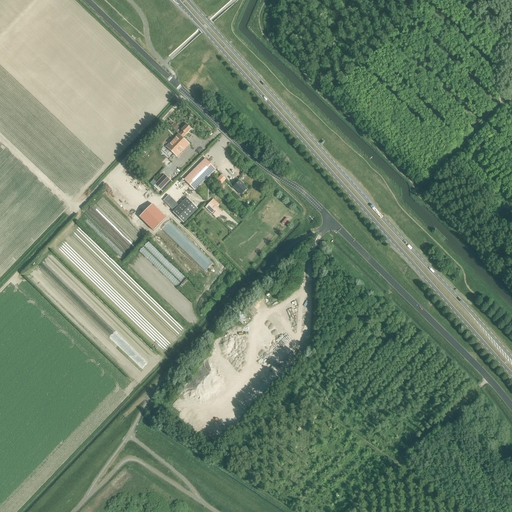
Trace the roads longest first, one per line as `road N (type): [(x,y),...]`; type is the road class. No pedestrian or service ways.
road 1 (unclassified): [(511,407),(307,196),(260,164),(86,0)]
road 2 (primary): [(175,0),(511,374)]
road 3 (primary): [(511,360),(187,0)]
road 4 (track): [(348,0),(326,45),(321,81),(360,109),(470,139),(511,182)]
road 5 (track): [(413,194),(410,182),(257,32),(266,0)]
road 6 (track): [(388,298),(223,468)]
road 7 (track): [(470,511),(291,398)]
road 8 (track): [(511,24),(499,37),(498,112),(413,194)]
road 9 (track): [(354,511),(480,389)]
road 10 (track): [(294,186),(298,169),(213,73)]
